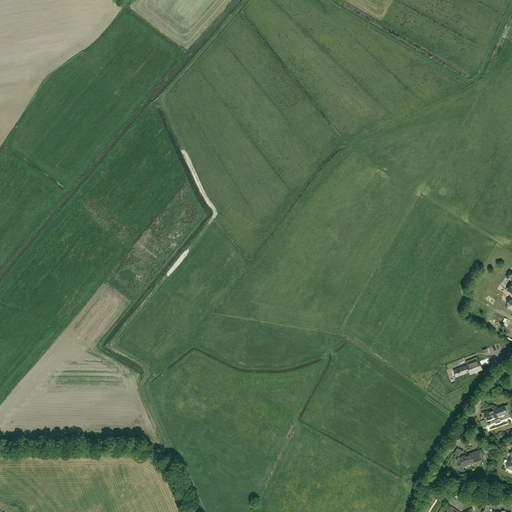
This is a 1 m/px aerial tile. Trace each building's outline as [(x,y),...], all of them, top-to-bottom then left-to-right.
[(480,290),(487,283),(484,279),(481,283),(482,284),(478,288),(480,290)] [(487,284),(481,292),(497,303),(503,295),(487,284)] [(504,312),(507,306),(500,304),(498,309),(504,312)] [(457,375),(460,374),(469,371),(470,373),(475,371),(477,370),(477,371),(481,369),(478,360),(477,357),(466,361),(467,365),(457,369),(458,369),(459,370),(458,371),(459,372),(459,371),(459,372),(459,373),(460,374),(459,375),(459,374),(459,375),(457,375)] [(511,419),(507,409),(506,409),(505,406),(493,410),(493,411),(489,412),(488,411),(481,413),(481,414),(484,413),(487,422),(487,421),(505,414),(506,419),(510,417),(511,419)] [(459,456),(462,451),(457,448),(454,453),(459,456)] [(482,459),(484,456),(483,455),(484,455),(482,449),(460,457),(459,457),(458,458),(457,459),(457,460),(457,461),(457,462),(459,468),(460,470),(462,471),(463,471),(464,471),(465,471),(463,467),(481,460),(483,465),(483,464),(481,459),(482,459)]
